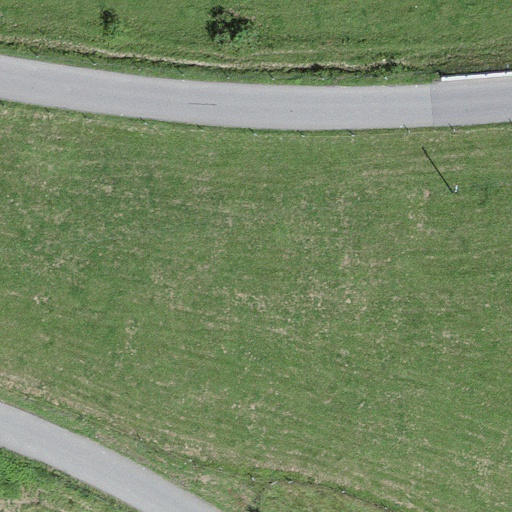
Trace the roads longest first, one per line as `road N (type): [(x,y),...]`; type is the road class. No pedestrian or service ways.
road 1 (unclassified): [(511,97),(244,100),(0,68)]
road 2 (unclassified): [(0,424),(191,511)]
